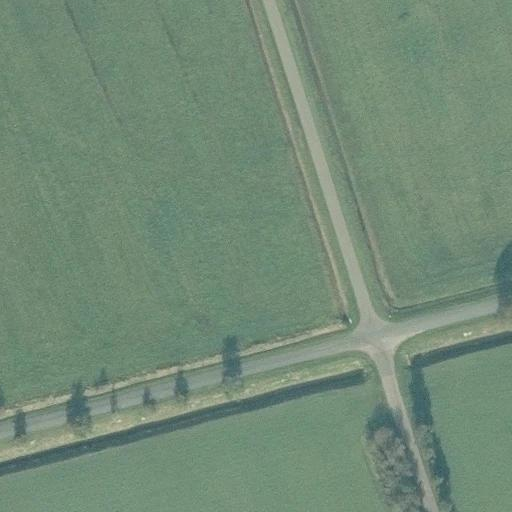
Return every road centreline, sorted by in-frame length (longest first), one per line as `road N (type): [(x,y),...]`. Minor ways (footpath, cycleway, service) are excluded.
road 1 (unclassified): [(0,433),(373,337)]
road 2 (unclassified): [(373,337),(265,0)]
road 3 (unclassified): [(436,511),(373,337)]
road 4 (unclassified): [(373,337),(511,302)]
